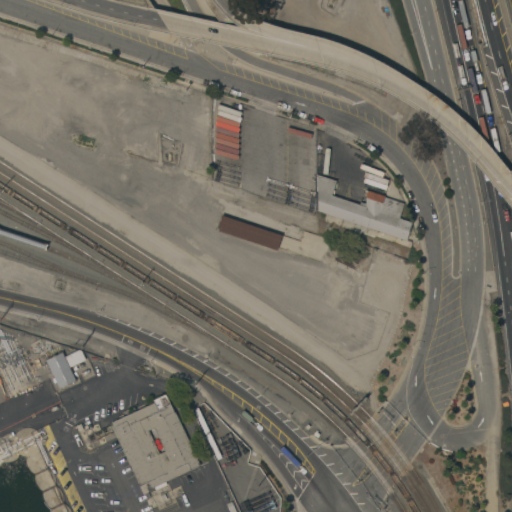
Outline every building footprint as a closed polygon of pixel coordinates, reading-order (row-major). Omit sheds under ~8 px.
[(322,145),(327,145),(327,150),(332,150),(333,176),(328,176),(328,175),(322,175),(322,145)] [(317,210),(318,190),(316,190),(316,174),(336,180),(331,195),(359,204),(360,201),(365,203),(365,189),(385,195),(385,196),(404,203),(399,218),(412,222),(406,240),(317,210)] [(282,235),(277,251),(218,231),(218,228),(217,227),(221,215),(282,235)] [(86,360),(69,367),(76,381),(59,388),(56,382),(54,383),(52,378),(54,378),(46,360),(62,352),(64,356),(79,350),(82,350),(86,360)] [(154,402),(153,400),(165,394),(174,412),(175,411),(200,465),(165,482),(167,484),(155,489),(154,487),(151,488),(148,482),(140,486),(110,423),(154,402)]
